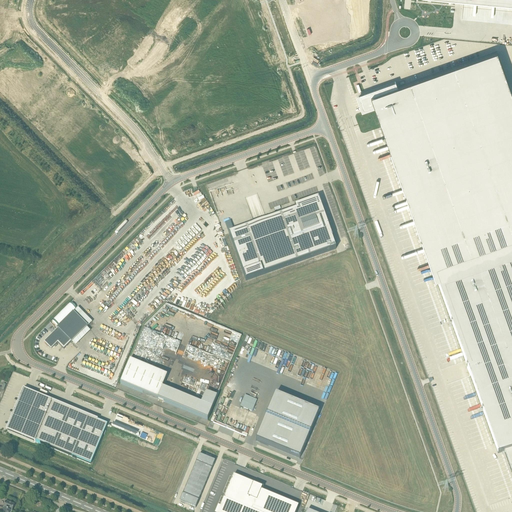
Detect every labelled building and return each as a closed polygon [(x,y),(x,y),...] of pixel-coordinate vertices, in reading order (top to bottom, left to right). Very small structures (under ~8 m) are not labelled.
[(237,0),(213,0),(212,10),(235,14),(237,0)] [(313,0),(314,7),(312,7),(312,13),(314,13),(315,16),(315,17),(315,18),(315,19),(316,19),(316,20),(317,20),(325,21),(325,23),(357,25),(358,25),(359,25),(361,25),(362,24),(363,23),(364,22),(364,21),(365,20),(365,18),(366,0),(313,0)] [(285,111),(252,20),(187,44),(220,134),(285,111)] [(396,82),(356,96),(362,112),(374,107),(498,454),(504,451),(511,472),(511,93),(497,51),(397,86),(396,82)] [(62,96),(48,82),(21,108),(36,123),(62,96)] [(103,153),(120,136),(85,101),(70,116),(59,127),(73,142),(73,141),(91,158),(100,149),(103,153)] [(115,173),(100,188),(116,203),(131,188),(115,173)] [(254,225),(228,235),(246,282),(335,249),(318,202),(306,206),(305,203),(294,207),(295,210),(272,219),(272,217),(271,217),(272,219),(254,225),(253,223),(254,225)] [(143,290),(131,301),(147,317),(158,306),(143,290)] [(58,330),(45,343),(48,346),(50,347),(50,348),(51,348),(52,348),(52,347),(53,347),(54,346),(55,347),(57,345),(56,345),(58,343),(64,349),(71,342),(71,343),(72,342),(87,328),(88,327),(73,312),(57,329),(58,330)] [(176,356),(180,341),(157,334),(154,346),(166,349),(165,353),(176,356)] [(121,384),(158,399),(163,388),(167,376),(130,361),(121,384)] [(184,376),(182,383),(198,389),(201,382),(184,376)] [(163,388),(158,399),(208,420),(218,397),(217,397),(207,393),(202,404),(163,388)] [(107,425),(24,390),(7,430),(91,465),(107,425)] [(274,394),(256,440),(301,458),(319,412),(274,394)] [(245,395),(243,401),(245,402),(243,408),(252,411),(257,400),(245,395)] [(132,426),(115,465),(172,488),(188,449),(132,426)] [(199,455),(180,502),(196,508),(215,461),(199,455)] [(233,476),(218,511),(254,511),(253,511),(261,491),(263,488),(261,487),(256,485),(233,476)] [(12,511),(13,509),(15,505),(6,501),(3,508),(1,511),(6,511),(7,510),(12,511)]
